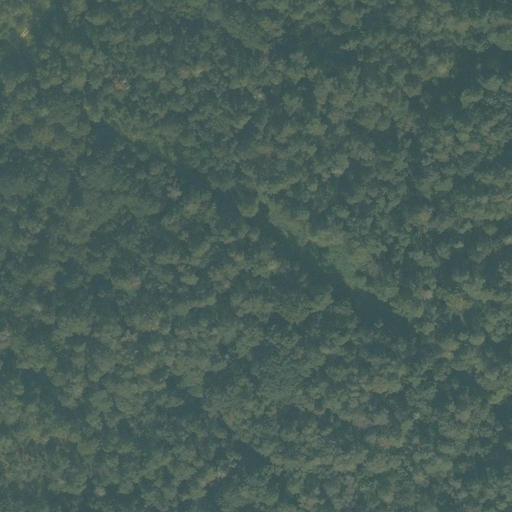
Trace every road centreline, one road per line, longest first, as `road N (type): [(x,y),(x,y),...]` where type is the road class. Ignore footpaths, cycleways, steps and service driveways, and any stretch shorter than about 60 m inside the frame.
road 1 (track): [(511,402),(350,278),(105,124),(12,47)]
road 2 (track): [(0,335),(173,511)]
